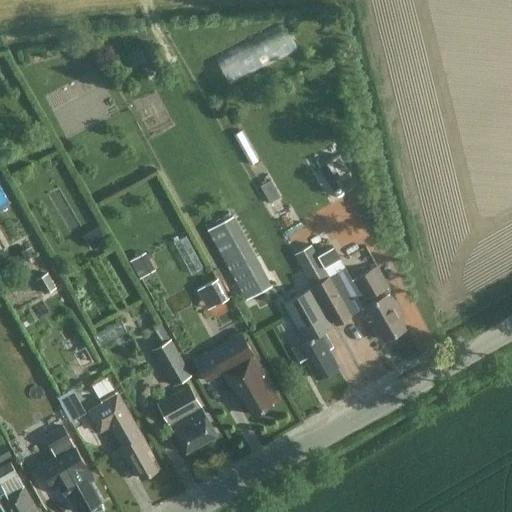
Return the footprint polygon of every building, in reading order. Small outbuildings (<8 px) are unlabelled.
[(224,60),(238,82),(302,45),(289,22),(224,60)] [(149,69),(159,65),(150,45),(140,49),(149,69)] [(259,186),(269,203),(280,196),(270,179),(259,186)] [(206,230),(245,300),(272,286),(232,215),(206,230)] [(91,249),(107,239),(99,226),(83,235),(91,249)] [(350,315),(328,276),(310,244),(293,253),(312,286),(334,324),(350,315)] [(145,252),(129,261),(139,278),(155,269),(145,252)] [(370,302),(361,307),(363,311),(368,320),(372,319),(384,339),(406,327),(396,310),(401,308),(397,301),(376,264),(356,275),(370,302)] [(43,293),(55,287),(47,272),(35,279),(43,293)] [(196,288),(207,309),(228,298),(217,277),(196,288)] [(334,324),(312,286),(282,302),(303,340),(292,346),(300,360),(304,357),(316,378),(337,366),(328,349),(333,346),(324,330),(334,324)] [(169,339),(159,321),(142,331),(144,336),(155,330),(162,344),(151,350),(172,386),(192,375),(171,338),(169,339)] [(240,394),(251,414),(278,399),(240,333),(194,360),(206,379),(221,371),(229,384),(230,384),(237,396),(240,394)] [(104,396),(121,390),(116,376),(99,382),(104,396)] [(157,402),(185,451),(215,434),(188,385),(157,402)] [(56,398),(70,422),(82,415),(68,391),(56,398)] [(148,449),(117,394),(87,410),(99,431),(111,424),(122,445),(119,447),(126,460),(129,458),(140,478),(155,469),(145,451),(148,449)] [(91,477),(73,446),(62,426),(44,436),(55,456),(39,465),(51,486),(58,481),(66,494),(69,492),(80,511),(99,500),(88,479),(91,477)] [(0,461),(10,456),(3,444),(0,445),(0,461)] [(0,511),(36,511),(38,511),(22,484),(16,474),(9,462),(0,467),(0,511)]
